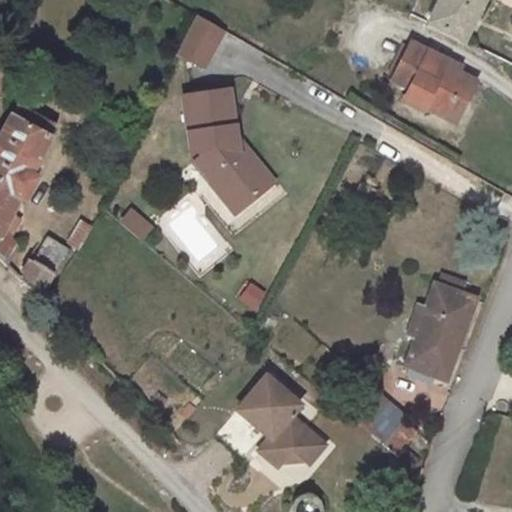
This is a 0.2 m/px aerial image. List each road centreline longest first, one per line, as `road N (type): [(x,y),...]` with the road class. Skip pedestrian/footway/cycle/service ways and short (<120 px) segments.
road 1 (residential): [(206,511),(0,294)]
road 2 (residential): [(511,282),(426,511)]
road 3 (residential): [(511,215),(311,93)]
